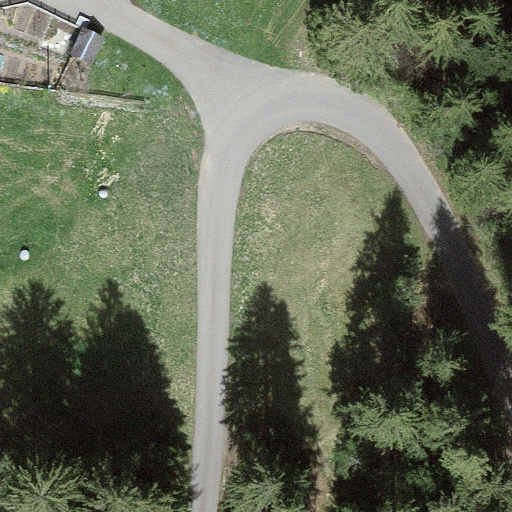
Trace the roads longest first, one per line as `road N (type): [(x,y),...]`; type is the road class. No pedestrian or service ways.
road 1 (track): [(203,511),(221,171),(245,114),(261,103),(283,96),(345,106),(385,136),(448,234),(490,322),(511,405)]
road 2 (track): [(245,114),(87,0)]
